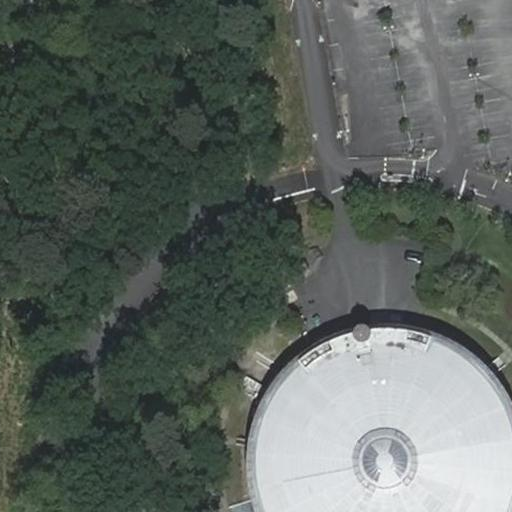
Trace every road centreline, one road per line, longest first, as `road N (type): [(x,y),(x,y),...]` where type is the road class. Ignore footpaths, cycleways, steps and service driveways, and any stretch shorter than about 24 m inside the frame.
road 1 (unknown): [(65,511),(79,421),(125,303),(164,260),(268,176),(315,155)]
road 2 (unknown): [(315,155),(282,0)]
